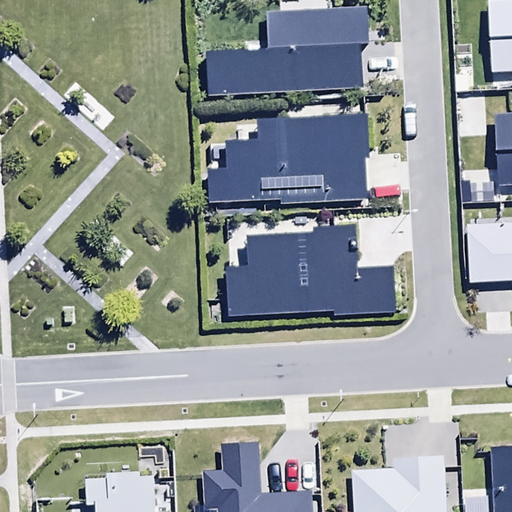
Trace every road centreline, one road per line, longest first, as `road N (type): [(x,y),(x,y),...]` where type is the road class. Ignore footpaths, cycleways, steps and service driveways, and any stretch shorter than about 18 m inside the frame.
road 1 (residential): [(434,360),(0,386)]
road 2 (residential): [(418,0),(434,360)]
